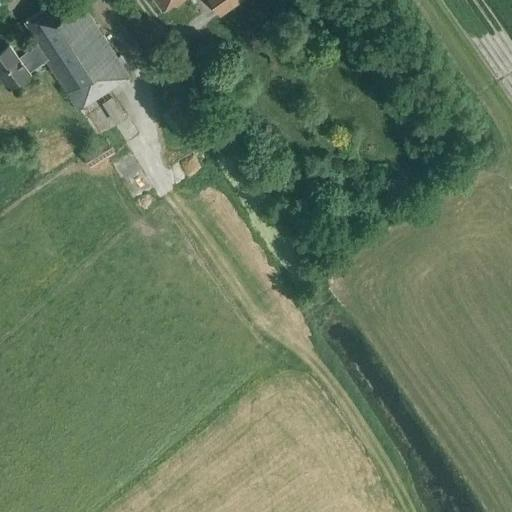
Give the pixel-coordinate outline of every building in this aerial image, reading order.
[(132,75),(80,0),(56,0),(24,22),(35,39),(33,40),(37,46),(18,57),(9,45),(0,51),(0,76),(9,88),(30,73),(29,72),(46,61),(80,110),(132,75)] [(154,0),(164,12),(174,5),(175,7),(185,0),(154,0)] [(208,0),(220,16),(243,0),(208,0)] [(186,94),(203,82),(183,51),(165,64),(186,94)] [(122,120),(127,117),(114,98),(104,105),(115,122),(120,118),(122,120)] [(178,140),(199,126),(183,102),(162,116),(178,140)] [(92,169),(117,153),(107,139),(83,155),(92,169)]
